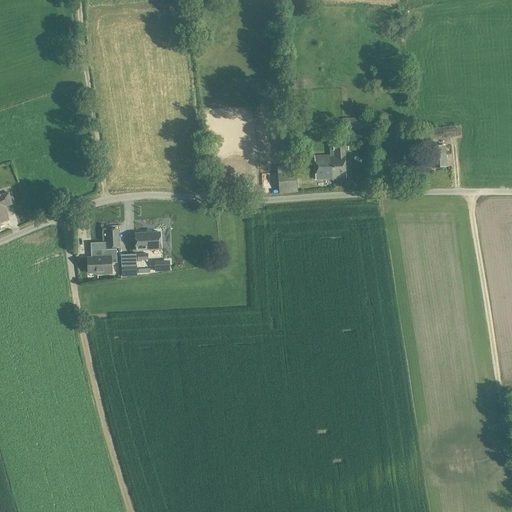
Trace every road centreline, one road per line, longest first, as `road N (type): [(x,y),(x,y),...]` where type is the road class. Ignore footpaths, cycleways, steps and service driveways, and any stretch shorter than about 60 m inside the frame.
road 1 (unclassified): [(0,242),(127,197),(511,192)]
road 2 (track): [(128,511),(75,303),(65,214)]
road 3 (track): [(466,193),(511,464)]
road 4 (track): [(106,201),(79,0)]
